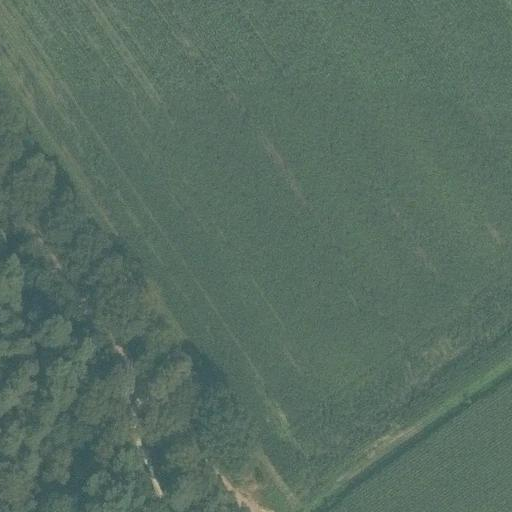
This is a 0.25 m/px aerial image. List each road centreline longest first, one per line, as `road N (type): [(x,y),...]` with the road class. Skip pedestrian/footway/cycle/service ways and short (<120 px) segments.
road 1 (unclassified): [(139,392),(0,195)]
road 2 (track): [(236,511),(139,392)]
road 3 (track): [(66,511),(158,415)]
